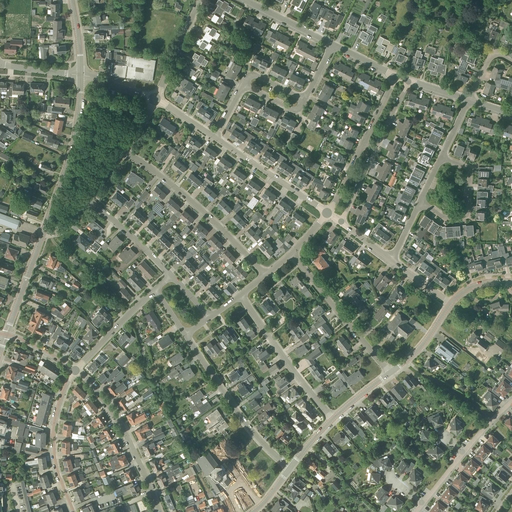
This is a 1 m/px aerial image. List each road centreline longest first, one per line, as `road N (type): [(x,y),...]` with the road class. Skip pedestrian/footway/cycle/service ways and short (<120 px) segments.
road 1 (residential): [(264,277),(187,194),(123,150)]
road 2 (residential): [(289,469),(249,429),(184,335)]
road 3 (residential): [(158,511),(115,417),(75,370)]
road 4 (secondary): [(42,234),(74,141),(80,75)]
road 5 (residential): [(332,420),(239,296)]
road 6 (residential): [(389,374),(292,254)]
road 7 (residential): [(73,511),(56,468),(54,424),(75,370)]
road 8 (residential): [(327,214),(214,137)]
road 9 (residential): [(440,158),(469,173),(466,214),(445,218),(420,204)]
